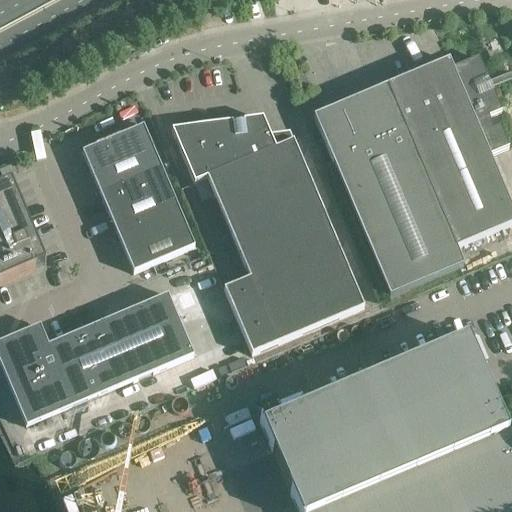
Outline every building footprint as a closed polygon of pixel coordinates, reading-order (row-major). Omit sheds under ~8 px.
[(448,63),(387,89),(313,120),(390,300),(463,269),(459,259),(456,252),(511,228),(511,212),(503,191),(502,191),(500,185),(499,185),(494,175),(491,166),(492,166),(489,159),(509,151),(500,130),(493,133),(488,120),(501,115),(489,85),(478,61),(452,72),(448,63)] [(172,134),(194,187),(207,182),(250,282),(225,292),(252,359),(364,312),(293,144),(276,151),(263,122),(243,124),(244,128),(233,129),(232,126),(172,134)] [(143,130),(89,153),(92,160),(85,163),(133,277),(195,251),(143,130)] [(196,187),(203,202),(213,198),(207,183),(196,187)] [(0,286),(46,268),(11,186),(0,190),(0,286)] [(31,333),(0,345),(0,368),(27,431),(194,360),(168,298),(48,349),(43,337),(34,340),(31,333)] [(511,511),(511,447),(467,341),(263,428),(298,511),(511,511)] [(260,404),(267,421),(278,416),(271,400),(260,404)]
